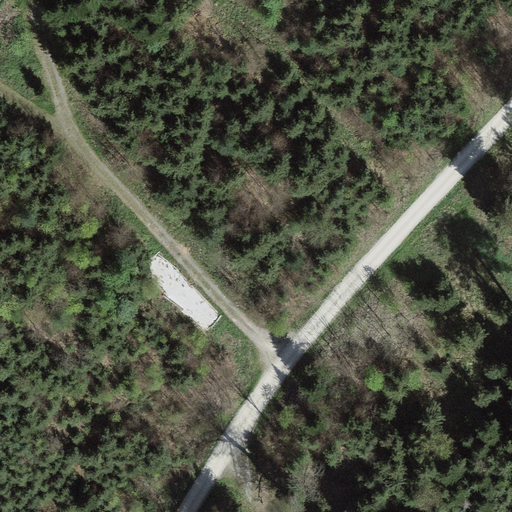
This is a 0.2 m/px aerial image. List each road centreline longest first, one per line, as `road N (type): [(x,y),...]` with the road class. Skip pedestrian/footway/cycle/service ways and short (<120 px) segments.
road 1 (track): [(186,511),(280,366),(511,121)]
road 2 (track): [(280,366),(66,128),(41,81),(33,0)]
